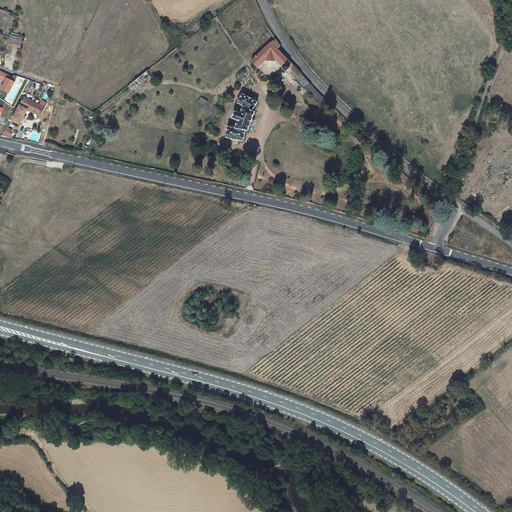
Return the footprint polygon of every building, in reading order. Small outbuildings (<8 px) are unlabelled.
[(11,43),(20,46),(22,38),(10,35),(7,54),(10,54),(11,46),(11,43)] [(276,38),(251,61),(257,67),(266,58),(276,58),(284,67),(283,68),(286,71),(287,70),(296,79),(296,78),(323,106),(328,102),(316,90),(301,73),(278,49),(281,46),(276,38)] [(246,70),(243,69),(238,74),(239,76),(241,77),(246,72),(246,70)] [(16,79),(17,76),(14,75),(13,78),(0,71),(0,78),(5,81),(1,89),(9,93),(16,79)] [(228,126),(225,137),(232,139),(237,140),(243,141),(246,130),(248,131),(251,123),(252,119),(255,112),(253,111),(258,102),(242,93),(237,103),(243,106),(240,113),(235,111),(232,118),(238,120),(235,127),(228,126)] [(27,109),(40,116),(45,107),(40,105),(24,97),(12,120),(20,124),(27,109)] [(201,97),(199,102),(205,106),(208,101),(201,97)] [(8,124),(3,136),(10,137),(13,131),(10,129),(11,126),(8,124)]
